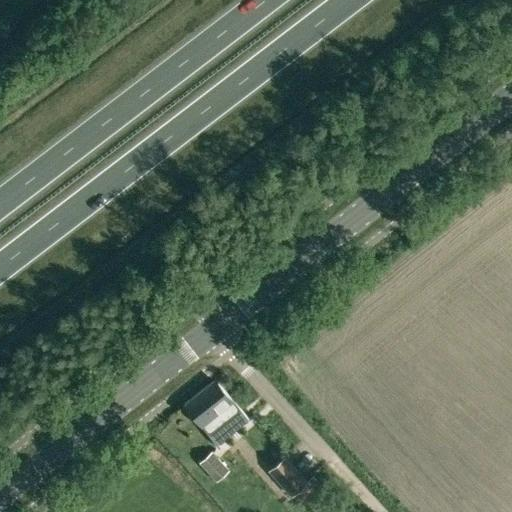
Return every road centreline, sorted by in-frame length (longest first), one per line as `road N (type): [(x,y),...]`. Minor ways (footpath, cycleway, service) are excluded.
road 1 (tertiary): [(0,495),(511,95)]
road 2 (trunk): [(0,263),(346,0)]
road 3 (trunk): [(265,0),(0,202)]
road 4 (track): [(378,511),(213,329)]
